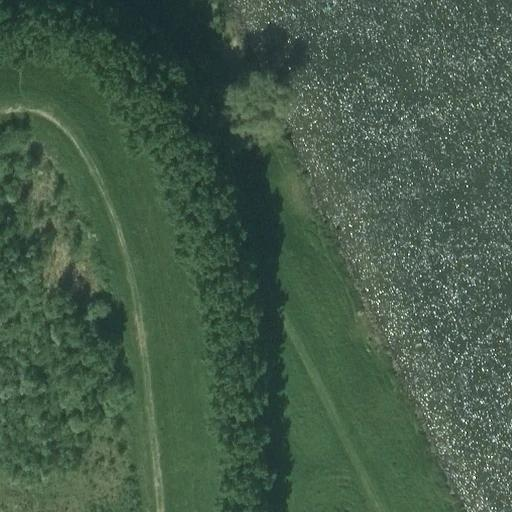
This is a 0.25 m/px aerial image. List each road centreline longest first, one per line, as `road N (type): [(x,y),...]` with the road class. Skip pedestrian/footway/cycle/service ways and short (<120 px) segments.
road 1 (track): [(160,511),(141,325),(125,246),(97,175),(64,126),(41,112),(0,113)]
road 2 (track): [(380,511),(255,266)]
